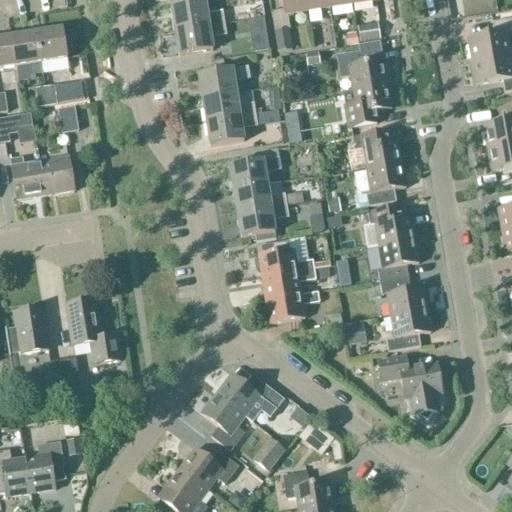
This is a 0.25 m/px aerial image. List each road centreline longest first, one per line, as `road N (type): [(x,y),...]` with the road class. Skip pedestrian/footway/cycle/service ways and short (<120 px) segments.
road 1 (residential): [(431,486),(480,414),(441,171),(455,107),(434,0)]
road 2 (residential): [(223,337),(200,213),(148,115),(125,0)]
road 3 (residential): [(431,486),(223,337)]
road 4 (residential): [(96,511),(223,337)]
